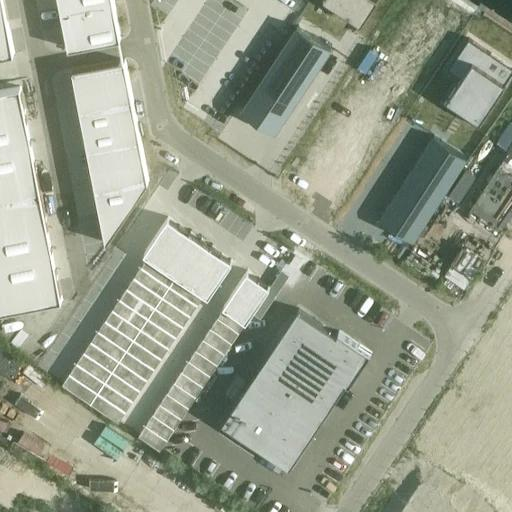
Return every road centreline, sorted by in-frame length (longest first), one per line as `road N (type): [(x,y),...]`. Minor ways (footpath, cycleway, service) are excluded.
road 1 (residential): [(463,332),(173,137),(157,114),(142,43)]
road 2 (residential): [(87,288),(42,64)]
road 3 (residential): [(345,511),(463,332)]
